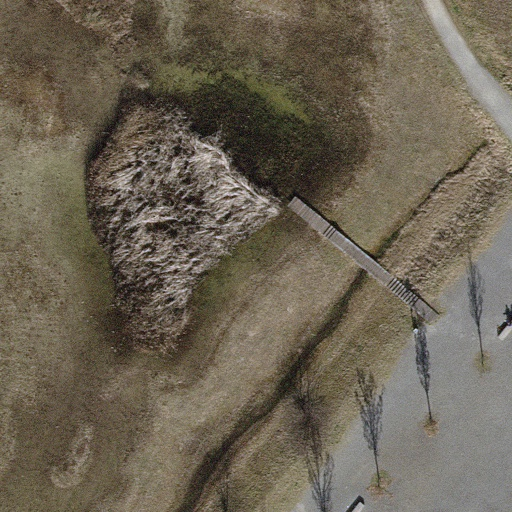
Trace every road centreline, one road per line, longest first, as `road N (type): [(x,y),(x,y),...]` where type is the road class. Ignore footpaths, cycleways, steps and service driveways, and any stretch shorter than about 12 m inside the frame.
road 1 (track): [(511,247),(291,511)]
road 2 (track): [(428,0),(459,56),(511,122)]
